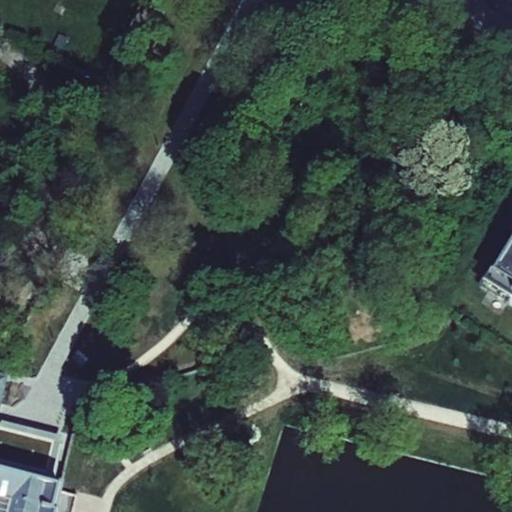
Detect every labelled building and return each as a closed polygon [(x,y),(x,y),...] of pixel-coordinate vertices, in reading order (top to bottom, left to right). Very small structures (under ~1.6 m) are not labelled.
[(78,97),(87,88),(47,65),(46,75),(55,89),(62,87),(78,97)] [(511,241),(484,287),(511,306),(511,241)] [(187,335),(103,353),(110,383),(194,364),(187,335)] [(0,467),(13,471),(21,473),(48,480),(59,441),(0,427),(0,467)] [(21,473),(13,471),(10,482),(18,484),(21,473)] [(10,482),(0,479),(0,511),(73,511),(76,498),(18,484),(10,482)]
